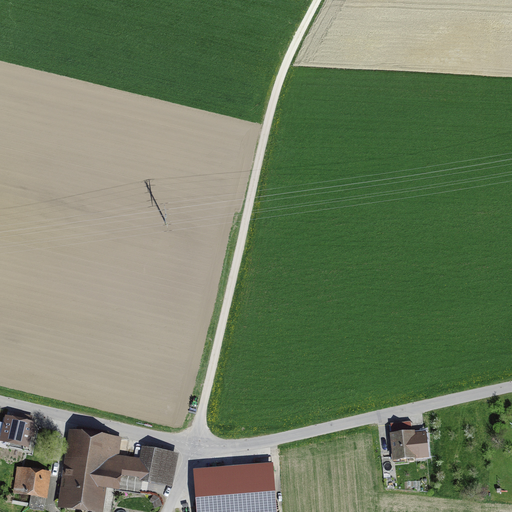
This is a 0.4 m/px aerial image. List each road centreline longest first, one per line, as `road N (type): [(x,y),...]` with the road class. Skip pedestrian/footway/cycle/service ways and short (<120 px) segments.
road 1 (track): [(165,511),(193,444),(284,57),(313,0)]
road 2 (unclassified): [(511,387),(227,445),(0,401)]
